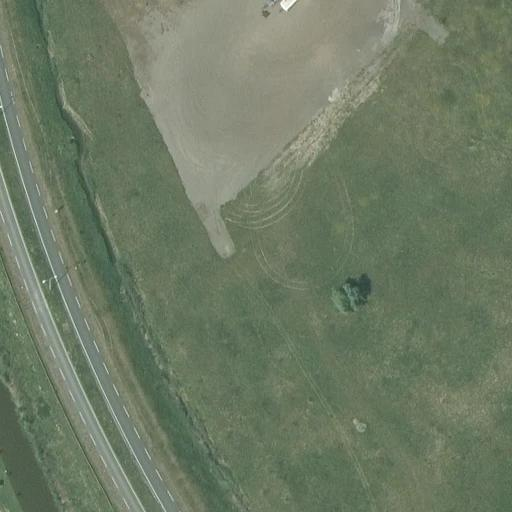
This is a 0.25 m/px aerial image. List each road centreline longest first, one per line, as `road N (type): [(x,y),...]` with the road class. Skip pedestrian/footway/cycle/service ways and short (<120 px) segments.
road 1 (tertiary): [(172,511),(82,334),(0,75)]
road 2 (tertiary): [(0,190),(53,342),(137,511)]
